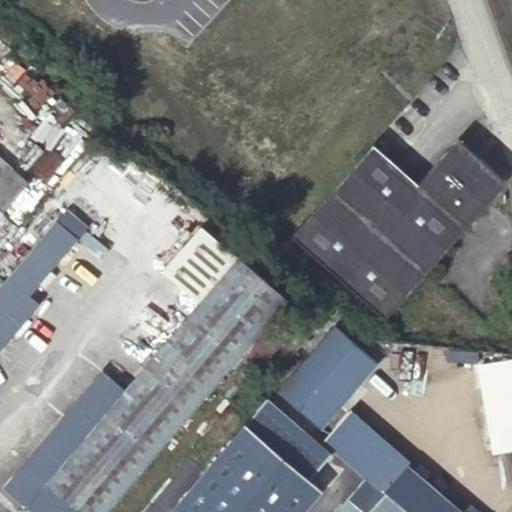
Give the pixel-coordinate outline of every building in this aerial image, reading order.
[(373,144),(291,236),(385,318),(506,180),(458,138),(418,183),(373,144)] [(0,214),(29,181),(0,155),(0,214)] [(0,349),(38,304),(28,296),(87,226),(66,209),(0,287),(0,349)] [(162,270),(198,302),(125,388),(25,506),(31,511),(106,511),(288,298),(201,224),(162,270)] [(276,394),(321,433),(379,367),(334,327),(276,394)] [(503,456),(511,454),(511,363),(486,368),(503,456)] [(125,388),(104,370),(4,488),(25,506),(125,388)] [(333,453),(267,397),(245,423),(310,479),(333,453)] [(310,479),(245,423),(169,511),(303,511),(322,489),(310,479)] [(463,511),(409,466),(369,511),(463,511)]
